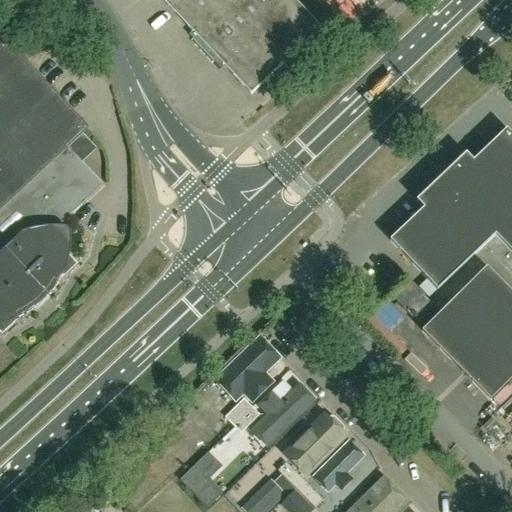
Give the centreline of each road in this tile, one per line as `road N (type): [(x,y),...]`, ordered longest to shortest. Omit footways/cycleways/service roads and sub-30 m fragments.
road 1 (primary): [(0,486),(261,243)]
road 2 (primary): [(261,243),(511,11)]
road 3 (primary): [(235,217),(0,438)]
road 4 (primary): [(467,0),(235,217)]
road 5 (unclassified): [(334,315),(293,353),(439,511)]
road 6 (unclassified): [(235,217),(189,169),(84,0)]
road 7 (unclassified): [(511,491),(334,315)]
